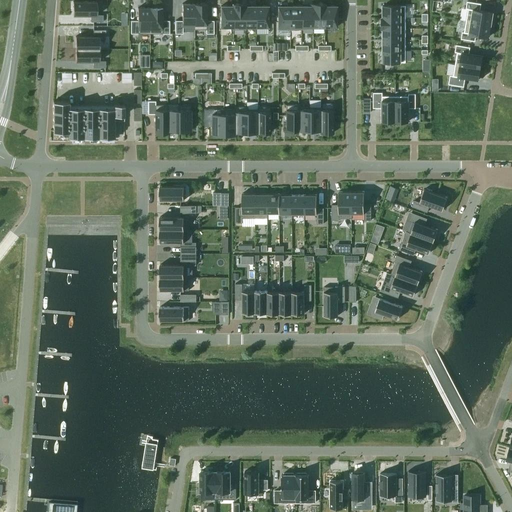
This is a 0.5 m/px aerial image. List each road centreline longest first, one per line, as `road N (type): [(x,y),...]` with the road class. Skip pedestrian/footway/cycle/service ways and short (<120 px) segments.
road 1 (residential): [(143,167),(144,335),(426,336)]
road 2 (residential): [(479,446),(189,452),(175,511)]
road 3 (unclassified): [(10,511),(39,166)]
road 4 (residential): [(143,167),(351,167)]
road 5 (residential): [(485,168),(426,336)]
road 6 (residential): [(351,167),(351,0)]
road 7 (residential): [(39,166),(52,0)]
road 8 (residential): [(351,167),(485,168)]
